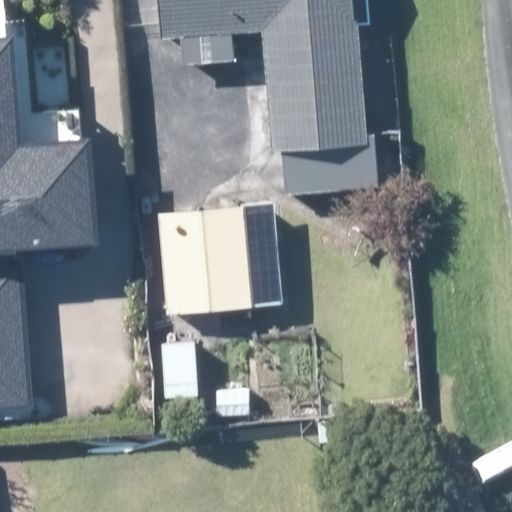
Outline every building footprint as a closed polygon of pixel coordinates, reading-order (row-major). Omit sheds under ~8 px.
[(355,133),(351,46),(349,17),(341,19),(339,0),(150,0),(152,32),(175,31),(175,60),(226,58),(224,28),(257,26),(263,146),(278,146),(280,192),(370,186),(366,132),(355,133)] [(84,238),(77,134),(8,140),(0,38),(0,407),(28,405),(17,260),(16,244),(84,238)] [(222,305),(279,299),(270,210),(235,214),(234,205),(152,214),(152,218),(163,311),(222,305)] [(158,395),(191,393),(189,341),(156,342),(158,395)] [(245,387),(213,388),(214,412),(245,412),(245,387)] [(341,416),(313,417),(313,438),(342,438),(341,416)] [(30,511),(24,456),(0,459),(0,511),(30,511)]
